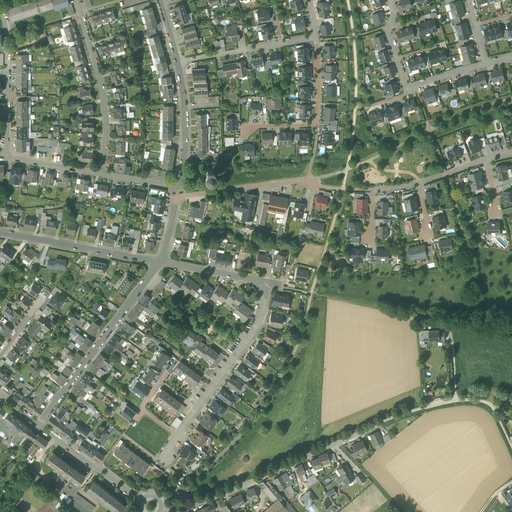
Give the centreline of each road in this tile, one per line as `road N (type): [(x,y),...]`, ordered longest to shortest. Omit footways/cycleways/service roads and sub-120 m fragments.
road 1 (residential): [(178,493),(204,504),(404,413),(463,400)]
road 2 (residential): [(176,435),(254,329),(265,296),(245,276),(159,262)]
road 3 (residential): [(159,262),(38,424)]
road 4 (residential): [(308,179),(178,199),(159,262)]
road 5 (residential): [(75,0),(105,110),(101,174)]
road 6 (residential): [(159,262),(0,232)]
road 7 (residential): [(315,38),(316,124),(245,128)]
road 8 (tertiary): [(140,498),(38,424)]
road 9 (residential): [(178,61),(185,105),(180,185)]
